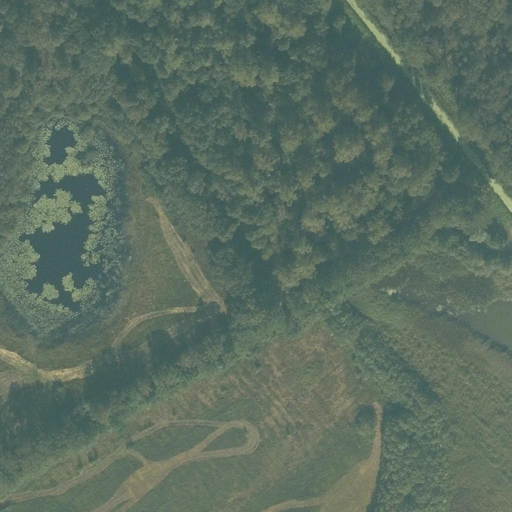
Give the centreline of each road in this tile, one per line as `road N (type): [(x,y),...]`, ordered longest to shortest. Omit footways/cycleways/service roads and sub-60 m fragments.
road 1 (track): [(511,245),(485,244),(452,219),(424,220),(0,464)]
road 2 (track): [(332,0),(511,233)]
